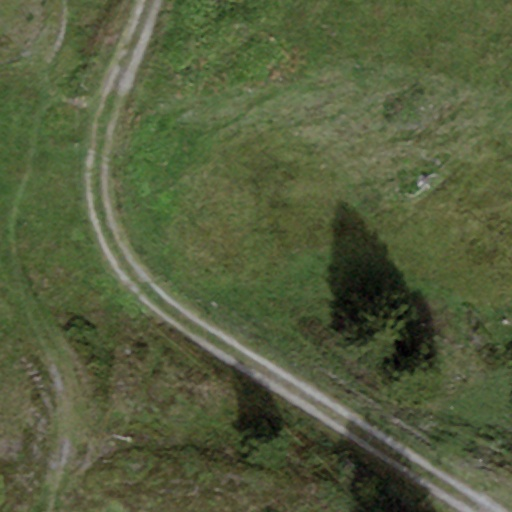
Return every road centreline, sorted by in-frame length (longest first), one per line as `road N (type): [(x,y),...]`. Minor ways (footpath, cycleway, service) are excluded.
road 1 (track): [(488,511),(130,284),(98,211),(104,141),(149,0)]
road 2 (track): [(71,511),(87,411),(23,138),(104,141)]
